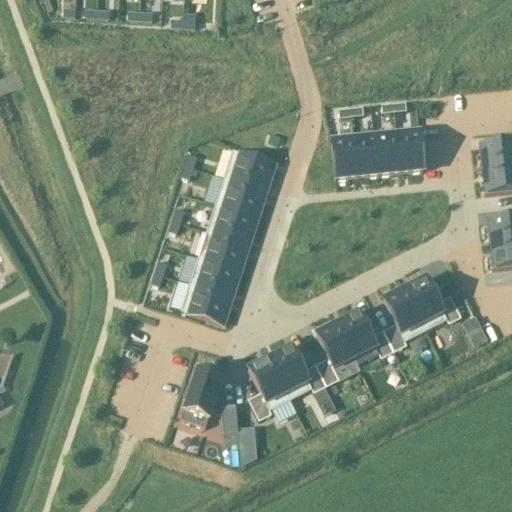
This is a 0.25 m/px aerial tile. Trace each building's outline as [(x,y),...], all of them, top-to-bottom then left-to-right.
[(62,13),(62,22),(74,22),(74,14),(62,13)] [(84,15),(83,23),(95,23),(96,15),(84,15)] [(96,15),(95,23),(108,24),(108,16),(96,15)] [(127,17),(126,25),(139,26),(139,17),(127,17)] [(139,17),(139,26),(151,26),(151,18),(139,17)] [(170,24),(169,32),(181,33),(182,25),(170,24)] [(182,25),(181,33),(194,34),(194,25),(182,25)] [(404,107),(392,108),(392,116),(404,115),(404,107)] [(392,108),(379,109),(380,117),(392,116),(392,108)] [(361,111),(349,112),(349,120),(361,119),(361,111)] [(349,112),(336,113),(337,121),(349,120),(349,112)] [(417,136),(395,138),(399,180),(421,178),(417,136)] [(395,138),(374,140),(378,182),(399,180),(395,138)] [(374,140),(352,143),(356,184),(378,182),(374,140)] [(352,143),(328,145),(332,187),(356,184),(352,143)] [(511,149),(478,153),(481,176),(511,173),(511,149)] [(230,155),(221,183),(266,197),(275,168),(272,167),(239,157),(239,156),(235,155),(235,157),(230,155)] [(187,158),(183,170),(191,172),(195,161),(187,158)] [(183,170),(180,181),(187,184),(191,172),(183,170)] [(483,200),(511,196),(511,173),(481,176),(483,200)] [(221,183),(212,209),(257,224),(266,197),(221,183)] [(212,209),(204,236),(248,250),(257,224),(212,209)] [(174,213),(170,224),(178,227),(182,215),(174,213)] [(170,224),(167,236),(174,238),(178,227),(170,224)] [(511,224),(486,228),(489,251),(511,248),(511,224)] [(204,236),(195,262),(240,277),(248,250),(204,236)] [(491,275),(511,272),(511,248),(489,251),(491,275)] [(195,262),(186,290),(190,290),(231,303),(240,277),(195,262)] [(157,266),(153,277),(161,280),(165,268),(157,266)] [(153,277),(149,289),(157,291),(161,280),(153,277)] [(427,280),(405,292),(424,329),(445,318),(449,327),(462,321),(451,299),(440,305),(427,280)] [(186,290),(177,316),(182,317),(182,319),(185,320),(218,331),(221,332),(231,303),(190,290),(186,290)] [(405,292),(382,304),(394,328),(381,336),(392,357),(407,349),(402,340),(424,329),(405,292)] [(357,318),(335,329),(353,363),(356,369),(377,359),(379,364),(392,357),(381,336),(369,342),(357,318)] [(335,329),(314,339),(326,364),(314,370),(324,392),(338,385),(332,374),(353,363),(335,329)] [(290,353),(268,364),(289,405),(311,394),(313,398),(324,392),(314,370),(301,377),(290,353)] [(268,364),(247,374),(259,399),(247,405),(257,425),(270,419),(268,416),(289,405),(268,364)] [(186,405),(179,426),(204,434),(220,383),(195,375),(190,391),(188,390),(183,404),(186,405)] [(234,411),(219,412),(221,437),(236,436),(234,411)] [(253,432),(237,434),(237,445),(253,444),(253,432)]
